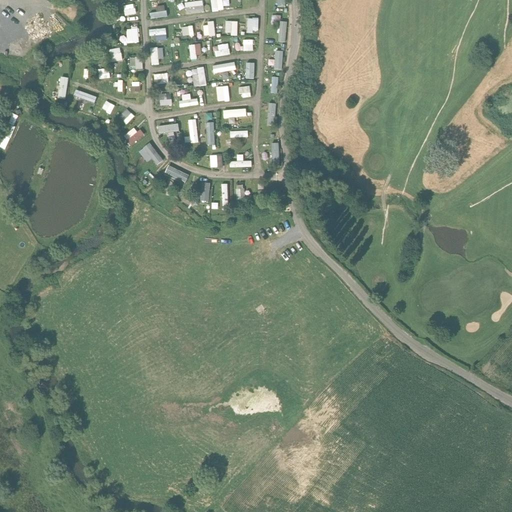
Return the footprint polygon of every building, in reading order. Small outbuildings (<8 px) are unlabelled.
[(204,0),(202,0),(187,2),(188,14),(206,12),(204,0)] [(212,0),(213,11),(225,10),(224,0),(212,0)] [(136,2),(125,5),(128,16),(139,13),(136,2)] [(158,6),(158,11),(151,12),(152,19),(168,17),(167,5),(158,6)] [(248,17),(248,32),(260,32),(260,17),(248,17)] [(209,21),(210,25),(204,25),(206,37),(217,35),(215,20),(209,21)] [(227,20),(227,32),(233,32),(233,36),(239,36),(239,20),(227,20)] [(185,37),(196,36),(194,25),(183,26),(185,37)] [(141,27),(128,27),(128,43),(141,42),(141,27)] [(158,35),(158,41),(168,41),(168,27),(151,28),(151,36),(158,35)] [(245,39),(244,51),(255,51),(255,39),(245,39)] [(190,45),(192,58),(204,56),(202,43),(190,45)] [(229,43),(219,44),(221,50),(216,51),(217,57),(232,55),(229,43)] [(123,47),(111,48),(112,60),(123,60),(123,47)] [(160,59),(165,59),(165,47),(152,47),(153,64),(160,64),(160,59)] [(276,69),(284,70),(284,50),(277,49),(276,69)] [(144,57),(131,58),(132,73),(138,73),(137,68),(144,68),(144,57)] [(256,61),(248,61),(247,79),(256,79),(256,61)] [(214,63),(215,72),(237,71),(237,62),(214,63)] [(199,74),(194,74),(195,87),(208,85),(205,66),(198,67),(199,74)] [(111,67),(100,68),(101,79),(112,78),(111,67)] [(157,73),(158,84),(171,83),(170,73),(157,73)] [(60,91),(54,90),(54,97),(67,98),(69,76),(62,75),(60,91)] [(273,93),(280,94),(281,76),(274,75),(273,93)] [(132,80),(132,91),(144,91),(144,80),(132,80)] [(230,85),(218,86),(219,102),(231,101),(230,85)] [(242,86),(243,98),(252,97),(252,86),(242,86)] [(77,89),(75,97),(97,102),(99,95),(77,89)] [(159,105),(173,105),(173,93),(159,94),(159,105)] [(181,107),(200,106),(199,98),(180,99),(181,107)] [(111,119),(117,106),(107,100),(100,113),(111,119)] [(226,117),(248,117),(248,108),(225,109),(226,117)] [(127,123),(136,117),(131,109),(122,115),(127,123)] [(12,137),(20,115),(13,112),(5,134),(12,137)] [(198,118),(191,118),(192,143),(200,143),(198,118)] [(208,121),(209,144),(217,143),(216,120),(208,121)] [(180,122),(160,124),(161,134),(181,132),(180,122)] [(146,133),(142,128),(138,131),(135,127),(124,135),(132,145),(146,133)] [(274,164),(281,164),(280,141),(273,142),(274,164)] [(152,142),(140,149),(148,162),(154,158),(158,164),(164,160),(152,142)] [(261,152),(261,163),(272,163),(272,152),(261,152)] [(212,154),(212,167),(223,167),(223,154),(212,154)] [(239,160),(231,160),(232,168),(253,167),(253,160),(245,160),(245,154),(238,154),(239,160)] [(187,182),(191,174),(169,164),(166,172),(187,182)] [(203,181),(202,200),(211,201),(211,181),(203,181)] [(235,190),(235,200),(245,200),(245,190),(235,190)]
